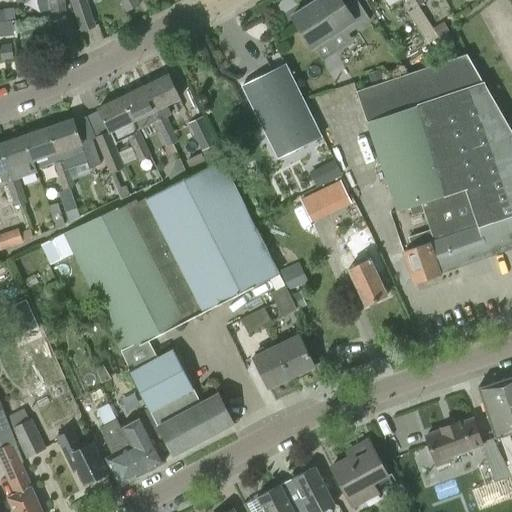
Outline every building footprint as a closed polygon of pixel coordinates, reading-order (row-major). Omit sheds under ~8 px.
[(64,0),(49,0),(51,13),(66,12),(64,0)] [(86,0),(69,0),(81,33),(96,28),(86,0)] [(124,0),(120,2),(126,14),(140,6),(137,0),(124,0)] [(353,41),(349,35),(370,21),(356,0),(353,0),(344,6),(339,0),(318,0),(292,17),(312,49),(314,48),(323,61),(353,41)] [(418,6),(424,2),(422,0),(406,0),(413,9),(418,6)] [(434,32),(426,19),(418,6),(413,9),(413,10),(408,12),(424,38),(434,32)] [(52,22),(62,43),(75,37),(65,16),(52,22)] [(12,45),(0,46),(0,52),(1,62),(14,60),(13,58),(17,58),(16,45),(12,45)] [(511,134),(466,54),(356,92),(397,211),(409,208),(411,214),(424,210),(430,229),(408,239),(412,249),(404,252),(414,282),(417,281),(418,285),(429,281),(429,279),(428,278),(440,274),(438,269),(511,243),(511,134)] [(241,86),(273,150),(299,137),(304,147),(316,141),(322,138),(286,65),(241,86)] [(380,70),(367,74),(371,85),(383,81),(380,70)] [(168,75),(144,87),(160,119),(155,121),(155,122),(161,134),(172,128),(167,117),(171,115),(166,105),(180,99),(168,75)] [(144,87),(122,97),(150,156),(151,156),(138,130),(155,122),(155,121),(160,119),(144,87)] [(114,144),(116,143),(127,138),(139,161),(150,156),(122,97),(98,109),(109,131),(95,137),(110,173),(114,171),(124,167),(114,144)] [(188,123),(208,164),(222,157),(202,117),(188,123)] [(73,119),(49,127),(61,162),(53,165),(58,177),(71,173),(69,168),(87,162),(89,168),(100,164),(92,139),(81,143),(74,121),(73,119)] [(49,127),(24,136),(37,173),(38,173),(33,161),(36,161),(39,169),(53,164),(61,162),(49,127)] [(179,142),(172,128),(161,134),(171,155),(177,153),(173,144),(179,142)] [(24,136),(0,144),(12,179),(18,177),(19,179),(37,173),(24,136)] [(10,206),(13,205),(14,205),(10,194),(22,189),(19,179),(18,177),(12,179),(0,144),(0,178),(1,183),(5,182),(8,188),(4,189),(10,206)] [(201,154),(186,161),(191,173),(206,166),(201,154)] [(118,207),(64,233),(148,408),(162,438),(171,456),(233,423),(229,417),(218,395),(199,404),(172,350),(157,358),(148,340),(191,318),(198,320),(202,319),(204,312),(254,286),(268,278),(275,291),(285,286),(278,273),(222,161),(188,178),(172,186),(147,199),(137,204),(136,202),(119,210),(118,207)] [(339,161),(312,169),(317,185),(344,177),(339,161)] [(75,186),(71,173),(58,177),(62,190),(75,186)] [(344,178),(302,197),(313,221),(355,202),(344,178)] [(14,205),(13,205),(14,207),(27,203),(22,189),(10,194),(14,205)] [(79,217),(70,190),(59,194),(68,221),(79,217)] [(57,203),(48,207),(55,229),(65,226),(57,203)] [(30,230),(20,233),(18,228),(0,234),(0,251),(23,243),(23,242),(33,238),(30,230)] [(347,265),(373,255),(369,245),(343,255),(347,265)] [(370,260),(349,271),(365,306),(387,296),(370,260)] [(274,302),(264,308),(271,322),(297,310),(285,286),(275,291),(270,293),(274,302)] [(24,299),(2,309),(8,324),(30,314),(24,299)] [(271,322),(264,308),(240,320),(248,334),(271,322)] [(298,335),(275,346),(291,378),(314,367),(298,335)] [(291,378),(275,346),(253,357),(268,389),(291,378)] [(495,439),(500,437),(510,465),(507,466),(511,476),(511,376),(478,388),(495,439)] [(106,405),(96,410),(104,425),(99,428),(104,436),(102,437),(112,455),(105,459),(120,485),(142,473),(128,446),(127,442),(125,439),(125,437),(123,435),(116,420),(113,412),(108,404),(106,405)] [(121,428),(113,412),(116,420),(123,435),(125,437),(125,439),(127,442),(128,446),(142,473),(165,461),(155,442),(162,438),(148,408),(138,414),(140,418),(121,428)] [(32,419),(29,420),(24,409),(9,416),(14,427),(12,428),(26,459),(46,449),(32,419)] [(5,417),(2,410),(0,410),(0,462),(4,471),(15,494),(8,498),(14,511),(42,511),(21,464),(23,463),(5,417)] [(443,431),(426,437),(437,467),(453,461),(451,455),(481,445),(495,482),(510,476),(492,439),(481,442),(474,420),(459,425),(459,423),(442,429),(443,431)] [(58,438),(74,471),(77,469),(84,484),(94,479),(97,481),(105,477),(104,474),(107,473),(93,443),(81,449),(72,431),(58,438)] [(374,484),(388,477),(371,446),(368,441),(348,451),(351,457),(331,468),(353,508),(379,494),(374,484)] [(301,497),(290,503),(294,511),(327,511),(328,509),(335,506),(315,467),(292,479),(301,497)] [(294,511),(290,503),(289,503),(280,485),(257,497),(264,510),(263,511),(294,511)]
